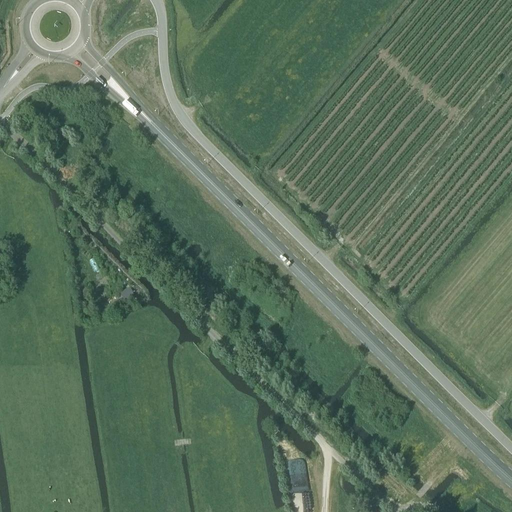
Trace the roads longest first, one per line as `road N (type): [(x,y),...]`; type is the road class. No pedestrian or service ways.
road 1 (unclassified): [(0,125),(394,511)]
road 2 (secondary): [(142,115),(511,480)]
